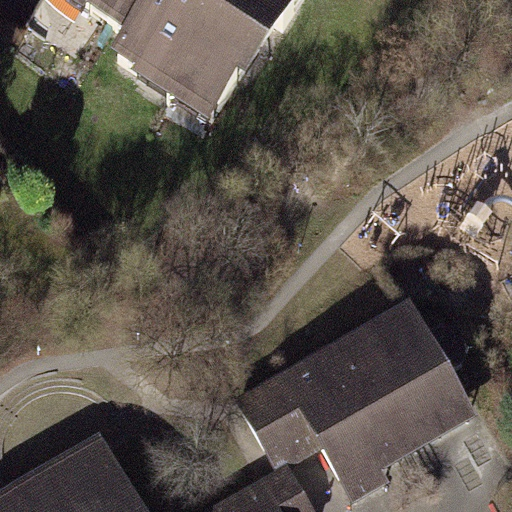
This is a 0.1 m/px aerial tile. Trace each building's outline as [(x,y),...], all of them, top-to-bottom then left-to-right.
[(318,0),(69,0),(102,21),(94,33),(139,62),(126,80),(146,94),(155,81),(226,128),(291,31),(300,37),(323,3),(318,0)] [(412,316),(247,410),(275,460),(301,445),(302,426),(313,420),(358,497),(477,429),(452,386),(468,377),(473,359),(461,341),(446,338),(430,347),(412,316)] [(140,511),(111,455),(3,511),(140,511)] [(321,511),(336,511),(352,506),(332,458),(304,470),(321,511)] [(308,511),(292,482),(237,511),(308,511)]
